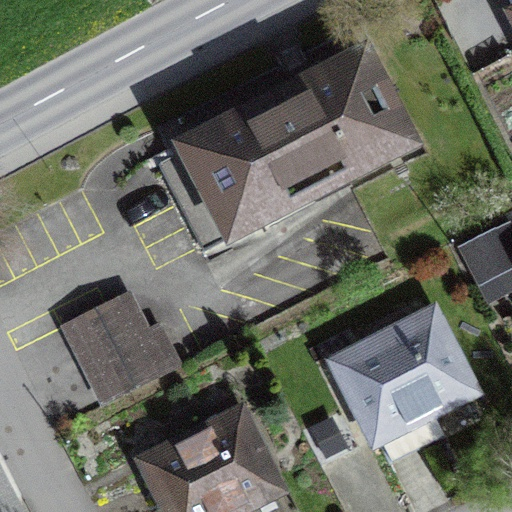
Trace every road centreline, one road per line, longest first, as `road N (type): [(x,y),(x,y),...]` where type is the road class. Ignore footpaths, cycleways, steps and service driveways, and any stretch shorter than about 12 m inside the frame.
road 1 (secondary): [(260,0),(0,132)]
road 2 (residential): [(0,383),(65,511)]
